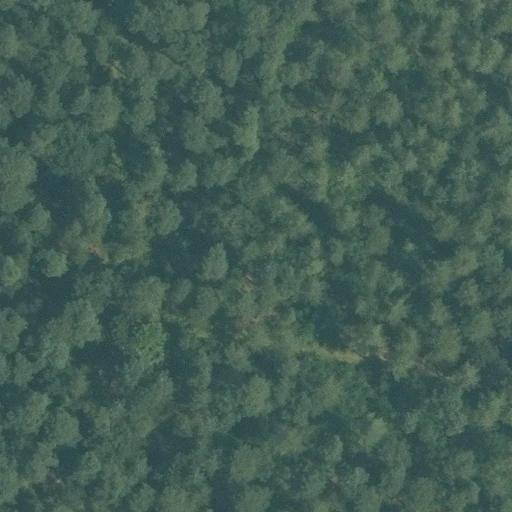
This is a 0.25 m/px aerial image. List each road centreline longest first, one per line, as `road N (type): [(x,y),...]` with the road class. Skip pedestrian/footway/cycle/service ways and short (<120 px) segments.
road 1 (track): [(79,511),(113,0)]
road 2 (track): [(511,383),(231,338),(94,330)]
